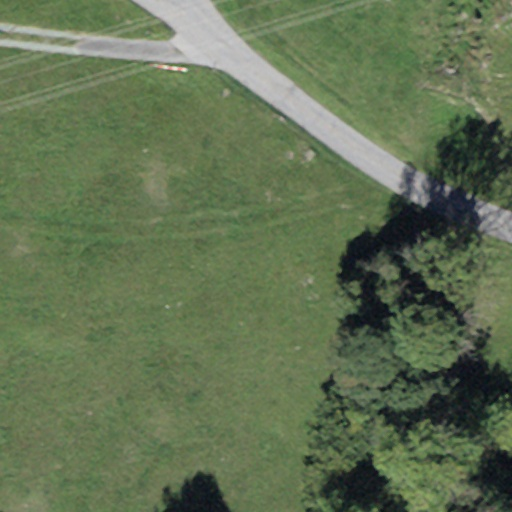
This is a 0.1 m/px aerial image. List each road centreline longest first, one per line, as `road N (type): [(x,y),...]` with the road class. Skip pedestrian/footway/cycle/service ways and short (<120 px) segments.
road 1 (unclassified): [(177,0),(214,41),(315,121),(403,181),(511,234)]
road 2 (track): [(214,41),(173,53),(0,45)]
